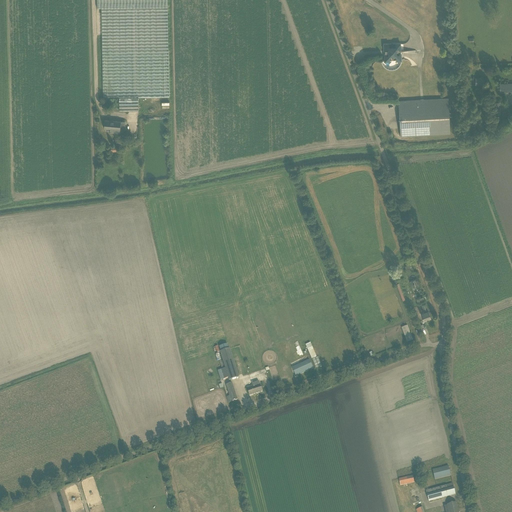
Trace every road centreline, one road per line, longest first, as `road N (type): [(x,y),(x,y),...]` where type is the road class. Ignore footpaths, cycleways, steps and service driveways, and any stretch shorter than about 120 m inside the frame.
road 1 (unclassified): [(0,501),(381,357),(443,341)]
road 2 (unclassified): [(443,341),(441,305),(326,0)]
road 3 (unclassified): [(470,511),(444,393),(443,341)]
